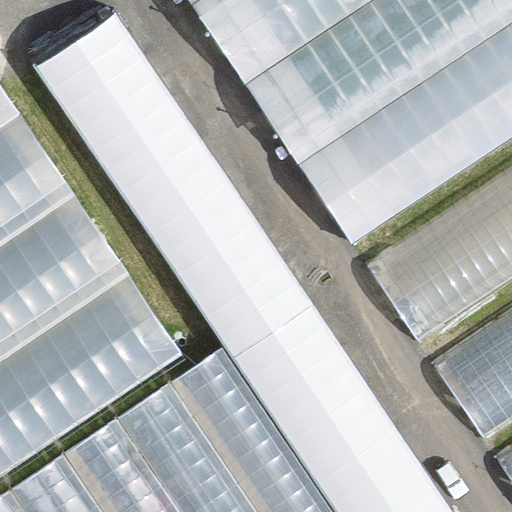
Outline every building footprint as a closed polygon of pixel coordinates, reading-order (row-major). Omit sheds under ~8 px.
[(511,0),(209,0),(341,224),(511,123),(511,0)] [(0,36),(0,451),(177,353),(0,36)] [(511,153),(367,239),(412,315),(511,256),(511,153)] [(511,295),(435,339),(476,410),(511,389),(511,295)] [(511,462),(511,436),(500,444),(511,462)]
